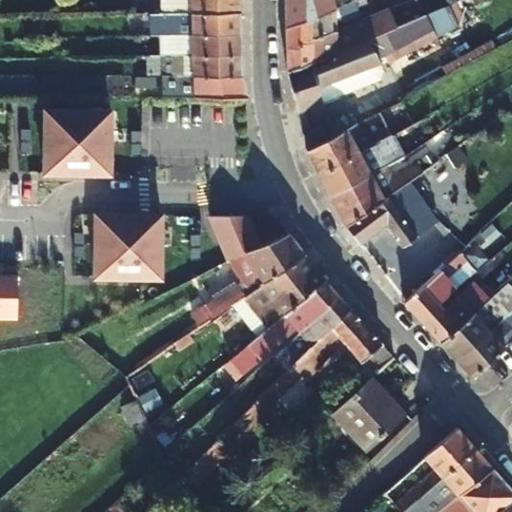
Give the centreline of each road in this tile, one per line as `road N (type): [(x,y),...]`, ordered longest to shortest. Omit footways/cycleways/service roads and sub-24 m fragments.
road 1 (residential): [(458,398),(302,212),(264,98),(263,0)]
road 2 (residential): [(343,511),(458,398)]
